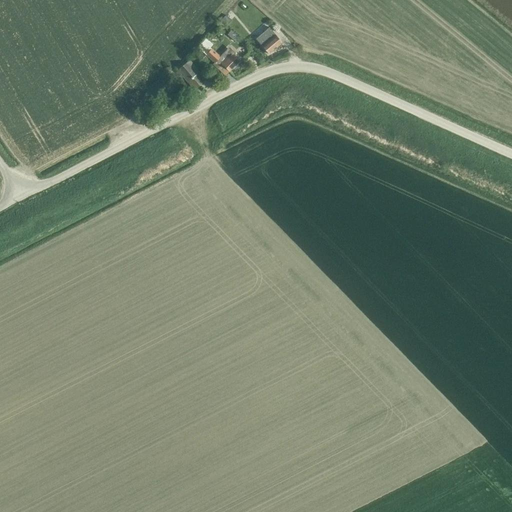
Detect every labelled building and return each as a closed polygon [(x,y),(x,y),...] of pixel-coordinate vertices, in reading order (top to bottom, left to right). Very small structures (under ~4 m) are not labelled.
[(226,16),(221,21),(227,26),(232,21),(226,16)] [(265,45),(263,46),(269,54),(283,42),(270,27),(256,38),(261,44),(262,42),(265,45)] [(231,30),(227,34),(236,41),(239,37),(231,30)] [(239,61),(236,59),(238,56),(234,53),(229,58),(224,53),(220,57),(209,47),(212,44),(206,38),(197,47),(214,63),(213,64),(225,75),(239,61)] [(202,54),(198,58),(203,63),(207,59),(202,54)] [(195,89),(207,77),(201,70),(199,71),(190,60),(179,70),(195,89)]
